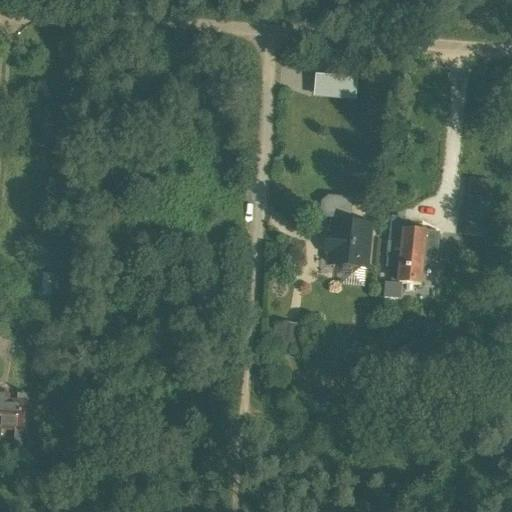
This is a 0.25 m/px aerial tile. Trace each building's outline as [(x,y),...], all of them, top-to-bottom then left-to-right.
[(490,191),(469,188),(464,236),(485,238),(490,191)] [(333,218),(333,224),(347,225),(349,200),(327,198),(322,204),(321,211),(326,218),(333,218)] [(404,219),(391,217),(386,266),(393,267),(392,277),(399,278),(400,258),(398,258),(401,229),(403,230),(404,219)] [(347,225),(333,224),(332,235),(328,235),(326,252),(330,252),(329,263),(364,266),(368,227),(347,225)] [(403,230),(401,229),(398,258),(400,258),(399,278),(398,284),(420,286),(423,259),(425,232),(403,230)] [(438,233),(425,232),(423,259),(436,260),(438,233)] [(398,284),(385,282),(384,298),(396,299),(398,284)] [(299,333),(275,330),(273,354),(296,356),(299,333)] [(382,351),(401,380),(416,370),(397,342),(382,351)] [(437,379),(418,382),(425,423),(444,420),(437,379)] [(17,403),(6,402),(7,396),(3,392),(0,391),(0,428),(15,430),(14,445),(34,447),(38,397),(18,396),(17,403)]
